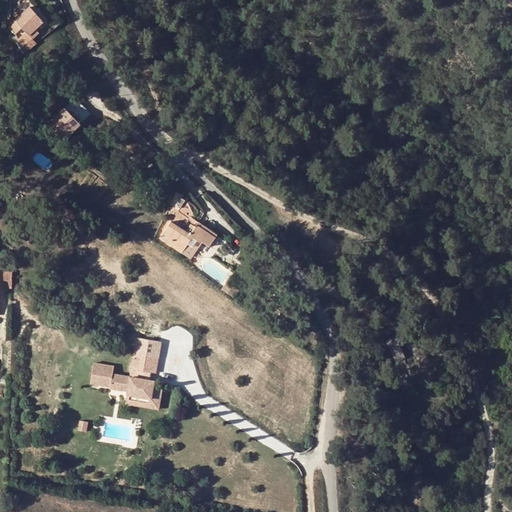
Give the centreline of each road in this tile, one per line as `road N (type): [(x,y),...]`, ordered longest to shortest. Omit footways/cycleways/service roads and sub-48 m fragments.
road 1 (unclassified): [(70,0),(134,111),(281,255),(329,325),(333,511)]
road 2 (track): [(486,511),(490,447),(461,337),(436,300),(382,247),(299,221),(192,152),(173,153)]
